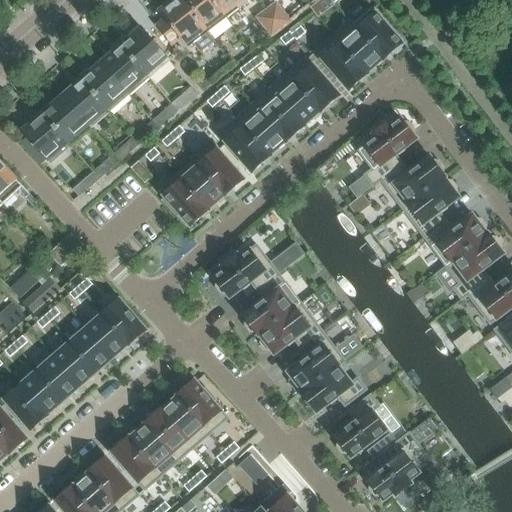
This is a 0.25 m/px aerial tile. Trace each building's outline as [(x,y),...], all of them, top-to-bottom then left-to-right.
[(213,43),(206,34),(194,19),(195,16),(190,10),(188,10),(180,0),(175,0),(172,2),(171,0),(160,8),(162,10),(159,12),(165,20),(156,26),(171,46),(180,40),(187,49),(192,45),(199,55),(213,43)] [(194,19),(206,34),(225,20),(213,4),(214,1),(212,0),(180,0),(188,10),(190,10),(195,16),(194,19)] [(212,0),(214,1),(213,4),(225,20),(247,3),(245,0),(212,0)] [(303,0),(310,9),(314,6),(309,0),(303,0)] [(334,4),(330,0),(325,0),(319,5),(324,11),(334,4)] [(266,11),(281,30),(291,22),(276,3),(266,11)] [(371,9),(353,25),(353,26),(383,60),(382,61),(383,62),(403,45),(371,9)] [(256,19),(271,38),(281,30),(266,11),(256,19)] [(353,26),(353,25),(351,22),(334,37),(367,75),(367,74),(375,68),(382,61),(383,60),(353,26)] [(301,27),(291,35),(295,39),(296,41),(306,34),(301,27)] [(147,77),(167,60),(141,30),(121,47),(147,77)] [(291,35),(290,33),(280,40),(285,47),(295,39),(291,35)] [(368,75),(367,74),(367,75),(334,37),(315,53),(349,92),(368,75)] [(237,49),(244,58),(245,58),(251,53),(253,51),(246,42),(237,49)] [(127,94),(147,77),(121,47),(101,64),(127,94)] [(228,55),(225,58),(230,66),(234,63),(228,55)] [(249,63),(254,70),(264,63),(259,56),(249,63)] [(294,69),(287,75),(320,113),(319,113),(320,114),(340,97),(306,58),(294,69)] [(245,77),(254,70),(249,63),(240,71),(245,77)] [(108,111),(127,94),(101,64),(81,81),(108,111)] [(304,127),(305,126),(312,119),(319,113),(320,113),(287,75),(271,89),(304,127)] [(88,128),(108,111),(81,81),(62,97),(88,128)] [(180,108),(197,94),(192,88),(175,102),(171,105),(176,112),(180,108)] [(219,92),(216,95),(221,102),(230,94),(224,88),(219,92)] [(305,127),(305,126),(304,127),(271,89),(253,105),(286,143),(285,143),(286,144),(305,127)] [(221,102),(216,95),(207,103),(212,109),(221,102)] [(68,145),(88,128),(62,97),(42,114),(68,145)] [(156,129),(176,112),(171,105),(168,108),(151,123),(156,129)] [(253,105),(237,119),(270,157),(270,156),(278,150),(285,143),(286,143),(253,105)] [(50,161),(68,145),(42,114),(22,131),(52,165),(53,164),(50,161)] [(270,157),(237,119),(218,136),(252,174),(271,157),(270,156),(270,157)] [(373,188),(381,182),(380,182),(402,165),(396,156),(416,140),(414,137),(415,131),(410,123),(403,123),(401,120),(391,127),(388,124),(372,136),(375,140),(358,152),(372,171),(365,176),(373,188)] [(138,146),(156,129),(151,123),(135,137),(132,139),(138,146)] [(171,135),(176,141),(185,133),(179,127),(171,135)] [(167,149),(176,141),(171,135),(162,143),(167,149)] [(134,149),(138,146),(132,139),(129,142),(112,156),(118,163),(134,149)] [(224,196),(224,197),(224,198),(244,181),(210,142),(191,159),(194,162),(224,196)] [(160,155),(154,149),(145,157),(151,163),(160,155)] [(101,177),(118,163),(112,156),(96,171),(92,174),(98,180),(101,177)] [(380,182),(381,182),(402,210),(444,179),(445,179),(443,176),(444,169),(439,162),(432,161),(430,158),(409,174),(402,165),(380,182)] [(216,204),(224,197),(224,196),(194,162),(178,176),(208,211),(209,210),(216,204)] [(0,200),(4,204),(22,187),(0,163),(0,200)] [(95,183),(98,180),(92,174),(89,177),(73,190),(79,197),(95,183)] [(210,211),(209,210),(208,211),(178,176),(159,192),(190,228),(210,211)] [(444,179),(402,210),(424,239),(446,222),(439,214),(459,198),(457,196),(458,189),(452,182),(445,181),(444,179)] [(30,195),(25,200),(33,208),(38,203),(30,195)] [(424,239),(446,268),(488,236),(487,235),(486,234),(487,227),(481,220),(475,219),(472,216),(452,231),(446,222),(424,239)] [(488,236),(446,268),(459,285),(453,290),(462,302),(468,297),(468,296),(489,280),(483,271),(504,255),(501,252),(502,245),(497,238),(490,237),(488,234),(487,235),(488,236)] [(250,283),(257,292),(279,276),(271,265),(256,246),(240,259),(237,256),(222,268),(224,271),(214,279),(216,282),(215,288),(220,295),(227,296),(229,299),(250,283)] [(297,261),(304,256),(296,246),(290,251),(297,261)] [(57,249),(49,256),(53,260),(61,269),(69,261),(57,249)] [(42,286),(61,269),(53,260),(39,273),(38,272),(33,277),(38,283),(39,282),(42,286)] [(279,276),(257,292),(264,301),(243,317),(245,320),(244,326),(250,334),(256,335),(259,337),(259,336),(301,304),(279,276)] [(511,276),(496,288),(489,280),(468,296),(468,297),(490,326),(511,308),(511,276)] [(78,287),(84,294),(93,286),(87,280),(78,287)] [(44,284),(42,286),(22,303),(33,315),(54,296),(44,284)] [(424,284),(420,287),(426,296),(430,293),(424,284)] [(75,302),(84,294),(78,287),(69,295),(75,302)] [(129,346),(128,346),(129,347),(146,332),(120,301),(102,316),(129,346)] [(0,328),(3,332),(22,315),(12,304),(0,315),(0,328)] [(301,350),(322,333),(301,304),(259,336),(259,337),(261,338),(260,345),(265,352),(272,353),(274,356),(294,341),(301,350)] [(55,308),(46,316),(51,323),(60,315),(55,308)] [(51,323),(46,316),(37,324),(43,330),(51,323)] [(121,353),(128,346),(129,346),(102,316),(86,330),(112,360),(121,353)] [(511,317),(494,331),(511,354),(511,317)] [(112,360),(86,330),(70,344),(96,374),(104,367),(112,360)] [(478,332),(473,336),(478,343),(483,339),(478,332)] [(345,362),(322,333),(301,350),(307,358),(287,373),(290,376),(289,383),(294,390),(301,391),(302,392),(302,393),(338,367),(345,362)] [(13,345),(19,351),(28,344),(23,337),(13,345)] [(96,374),(70,344),(53,358),(80,388),(88,381),(96,374)] [(10,359),(19,351),(13,345),(5,352),(10,359)] [(468,351),(459,358),(475,380),(484,373),(468,351)] [(53,358),(37,372),(63,402),(71,395),(80,388),(53,358)] [(302,393),(302,392),(301,393),(316,414),(338,398),(345,408),(367,391),(358,379),(351,384),(338,367),(302,393)] [(63,402),(37,372),(21,386),(47,416),(48,416),(55,409),(63,402)] [(177,397),(178,398),(178,397),(182,402),(211,435),(228,420),(213,403),(216,401),(205,388),(203,391),(195,381),(177,397)] [(48,417),(48,416),(47,416),(21,386),(4,401),(31,432),(48,417)] [(373,413),(379,408),(370,396),(349,413),(356,422),(335,438),(337,441),(336,448),(341,455),(348,456),(351,459),(387,431),(373,413)] [(162,411),(195,449),(211,435),(182,402),(178,397),(178,398),(170,404),(163,411),(162,411)] [(0,443),(9,454),(9,455),(9,456),(27,440),(0,409),(0,443)] [(145,425),(178,463),(195,449),(162,411),(163,411),(162,410),(145,424),(145,425)] [(162,477),(178,463),(145,425),(144,425),(145,426),(137,432),(130,439),(129,440),(162,477)] [(399,429),(367,453),(374,461),(381,455),(408,435),(401,427),(399,429)] [(430,461),(409,434),(408,435),(381,455),(388,465),(367,481),(369,484),(368,491),(374,498),(381,499),(383,502),(393,494),(396,497),(412,485),(409,482),(419,474),(417,471),(430,461)] [(129,440),(130,439),(129,438),(111,453),(145,492),(162,477),(129,440)] [(0,462),(1,461),(9,455),(9,454),(0,443),(0,462)] [(234,443),(225,451),(231,458),(240,450),(234,443)] [(231,458),(225,451),(216,459),(222,465),(231,458)] [(251,457),(240,466),(255,483),(265,473),(251,457)] [(89,474),(122,511),(139,497),(106,458),(88,474),(89,475),(89,474)] [(311,491),(285,462),(271,475),(288,496),(295,504),(296,505),(301,511),(314,511),(316,511),(316,503),(314,496),(311,491)] [(192,479),(198,486),(207,478),(201,471),(192,479)] [(93,511),(122,511),(89,474),(89,475),(81,481),(74,487),(73,488),(93,511)] [(189,494),(198,486),(192,479),(183,487),(189,494)] [(216,479),(207,487),(214,495),(224,487),(216,479)] [(63,511),(93,511),(73,488),(74,487),(73,487),(55,502),(63,511)] [(301,511),(296,505),(295,504),(288,496),(270,511),(301,511)] [(191,501),(181,510),(183,511),(190,511),(196,507),(191,501)] [(165,503),(156,511),(157,511),(167,511),(171,509),(165,503)]
